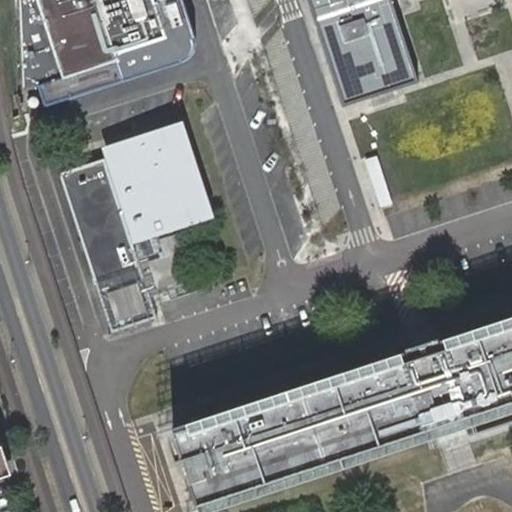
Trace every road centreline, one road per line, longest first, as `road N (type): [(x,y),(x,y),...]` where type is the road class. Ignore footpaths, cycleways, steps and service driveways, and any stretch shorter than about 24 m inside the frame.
road 1 (tertiary): [(100,511),(0,202)]
road 2 (tertiary): [(0,281),(75,511)]
